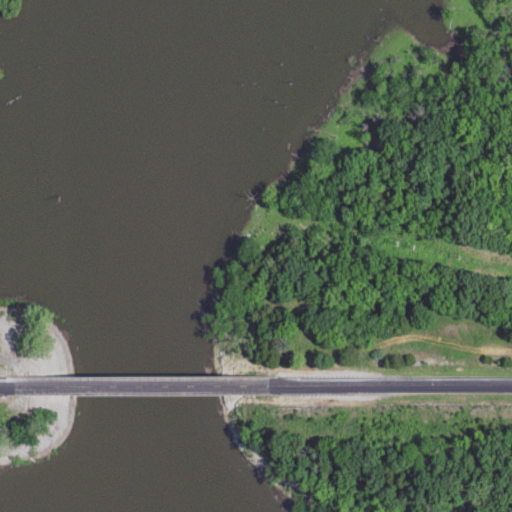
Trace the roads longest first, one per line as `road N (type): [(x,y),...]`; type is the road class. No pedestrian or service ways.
road 1 (secondary): [(19,383),(272,383)]
road 2 (secondary): [(272,383),(511,385)]
road 3 (track): [(45,458),(75,415),(71,355),(49,309),(0,295)]
